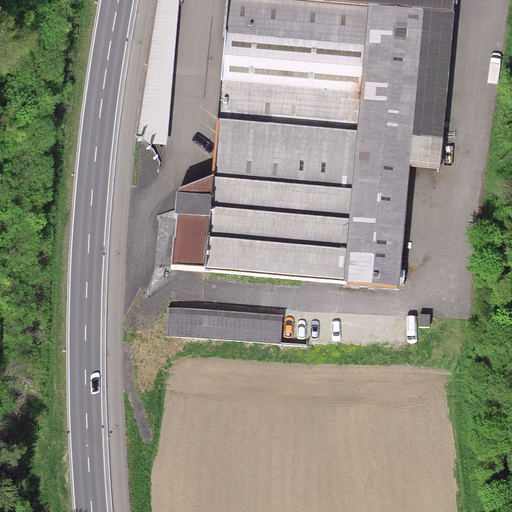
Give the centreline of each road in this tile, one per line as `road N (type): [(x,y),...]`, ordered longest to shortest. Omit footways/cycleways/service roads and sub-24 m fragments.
road 1 (primary): [(117,0),(87,300),(91,511)]
road 2 (unknown): [(494,0),(465,286)]
